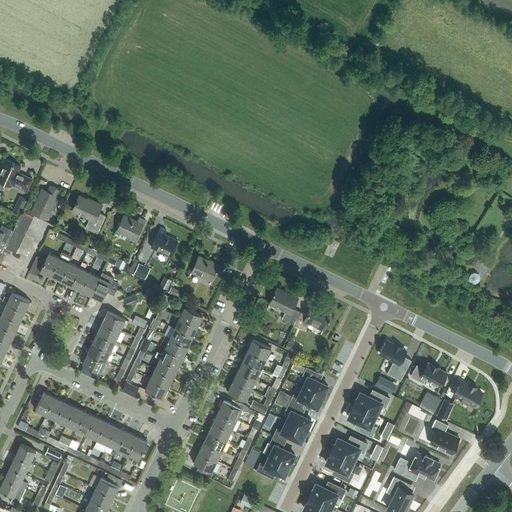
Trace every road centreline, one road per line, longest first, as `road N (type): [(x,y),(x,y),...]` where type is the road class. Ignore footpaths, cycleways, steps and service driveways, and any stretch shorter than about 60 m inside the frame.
road 1 (tertiary): [(262,246),(0,119)]
road 2 (residential): [(383,306),(287,504)]
road 3 (residential): [(176,427),(262,246)]
road 4 (residential): [(176,427),(29,359)]
road 5 (tertiary): [(511,368),(383,306)]
road 6 (tertiary): [(383,306),(262,246)]
